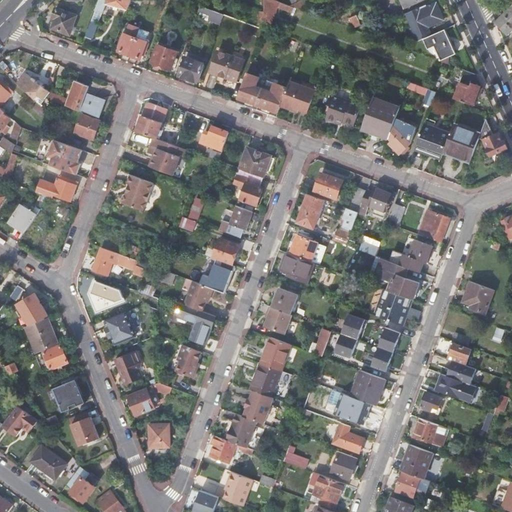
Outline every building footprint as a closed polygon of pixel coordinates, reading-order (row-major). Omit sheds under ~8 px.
[(105,4),(113,6),(117,7),(127,10),(130,0),(98,0),(95,10),(101,13),(105,4)] [(269,30),(279,1),(277,0),(275,0),(264,0),(264,12),(264,29),(269,30)] [(419,41),(424,39),(432,36),(428,27),(444,20),(437,3),(432,5),(431,3),(407,13),(419,41)] [(511,7),(496,23),(509,35),(511,32),(511,7)] [(76,16),(56,9),(52,18),(55,19),(51,28),(69,35),(73,27),(72,25),(76,16)] [(208,17),(221,22),(224,14),(211,9),(208,17)] [(90,21),(97,24),(101,13),(95,10),(90,21)] [(357,15),(344,21),(345,24),(354,28),(362,24),(357,15)] [(90,21),(85,37),(91,39),(95,28),(97,24),(90,21)] [(120,45),(122,46),(120,51),(140,58),(142,53),(145,54),(150,40),(147,39),(149,32),(130,25),(125,38),(122,37),(120,45)] [(457,54),(446,29),(432,36),(424,39),(429,50),(434,47),(440,59),(438,60),(441,61),(457,54)] [(312,52),(314,47),(304,43),(302,48),(312,52)] [(178,52),(158,45),(151,62),(171,70),(178,52)] [(219,76),(236,83),(245,61),(233,56),(218,51),(210,73),(219,76)] [(235,51),(233,56),(245,61),(247,56),(235,51)] [(179,76),(198,82),(205,65),(185,58),(179,76)] [(454,99),(463,102),(474,106),(479,91),(482,93),(484,88),(478,74),(473,73),(466,70),(454,99)] [(21,80),(17,84),(35,101),(38,97),(43,100),(49,92),(25,74),(21,80)] [(238,98),(258,105),(264,89),(253,85),(256,77),(247,74),(238,98)] [(234,89),(236,83),(219,76),(216,83),(234,89)] [(290,81),(287,88),(281,106),(293,111),(294,108),(299,110),(308,114),(316,91),(301,85),(290,81)] [(53,95),(49,92),(51,101),(52,101),(80,111),(86,94),(89,87),(75,82),(68,101),(53,95)] [(431,106),(436,92),(410,82),(409,86),(428,93),(424,104),(431,106)] [(278,113),(281,106),(287,88),(276,84),(273,93),(264,89),(258,105),(278,113)] [(0,106),(13,93),(4,85),(2,87),(0,85),(0,106)] [(86,94),(80,111),(99,118),(105,101),(86,94)] [(361,106),(332,95),(328,105),(331,107),(326,119),(336,123),(337,120),(354,126),(361,106)] [(362,129),(389,139),(397,118),(400,109),(374,99),(362,129)] [(32,108),(44,119),(47,112),(37,102),(32,108)] [(147,102),(136,132),(155,138),(175,145),(180,132),(173,129),(169,140),(161,137),(164,128),(161,127),(168,110),(147,102)] [(11,118),(0,107),(0,130),(4,134),(9,127),(6,125),(11,118)] [(100,121),(81,114),(75,133),(93,140),(100,121)] [(397,118),(389,139),(392,140),(389,143),(401,154),(402,152),(404,154),(410,148),(408,146),(411,142),(418,125),(397,118)] [(442,158),(444,153),(450,135),(433,129),(435,124),(425,120),(417,145),(434,151),(432,155),(442,158)] [(17,140),(21,128),(16,123),(10,138),(17,140)] [(454,125),(450,135),(444,153),(458,158),(460,153),(472,157),(481,134),(454,125)] [(201,142),(223,150),(229,133),(213,126),(211,133),(206,131),(201,142)] [(499,133),(484,141),(491,156),(508,148),(504,141),(503,141),(499,133)] [(0,141),(0,145),(12,153),(13,151),(15,145),(3,137),(0,141)] [(69,137),(66,144),(78,149),(81,142),(69,137)] [(184,156),(187,150),(175,145),(155,138),(149,153),(156,156),(151,167),(172,175),(180,155),(184,156)] [(77,163),(82,150),(78,149),(66,144),(55,140),(51,150),(49,156),(53,158),(50,165),(77,175),(79,169),(76,168),(77,163)] [(248,147),(240,169),(264,177),(272,156),(248,147)] [(44,163),(50,165),(53,158),(49,156),(51,150),(49,149),(44,163)] [(205,156),(219,161),(222,154),(208,149),(205,156)] [(5,173),(10,175),(15,162),(10,160),(5,173)] [(260,186),(264,177),(240,169),(235,184),(242,187),(242,188),(245,189),(241,199),(242,200),(242,201),(246,202),(247,201),(258,206),(264,188),(260,186)] [(343,181),(321,173),(315,191),(337,198),(343,181)] [(123,202),(123,203),(143,211),(153,184),(131,175),(128,184),(130,185),(129,187),(130,188),(129,192),(127,192),(126,194),(123,195),(122,199),(123,202)] [(38,193),(49,197),(52,198),(53,195),(71,202),(78,183),(60,176),(56,186),(42,181),(38,193)] [(354,196),(363,200),(367,191),(357,187),(354,196)] [(374,193),(367,191),(363,200),(359,212),(366,214),(369,205),(376,207),(374,213),(384,217),(393,195),(376,188),(374,193)] [(314,228),(325,199),(309,194),(304,207),(302,206),(301,211),(303,211),(299,222),(314,228)] [(199,219),(207,199),(198,196),(191,215),(199,219)] [(348,208),(359,212),(363,200),(354,196),(350,208),(348,208)] [(405,208),(395,204),(388,223),(398,227),(405,208)] [(9,222),(25,232),(36,215),(21,205),(9,222)] [(237,206),(230,223),(227,232),(241,238),(245,229),(246,229),(253,211),(237,206)] [(441,206),(440,212),(454,214),(455,208),(441,206)] [(342,224),(353,228),(359,212),(348,208),(344,218),(344,219),(342,224)] [(428,210),(419,234),(440,242),(449,218),(428,210)] [(192,237),(197,222),(182,216),(179,225),(181,225),(178,232),(192,237)] [(511,238),(511,229),(507,219),(502,221),(511,239),(511,238)] [(225,222),(222,231),(227,232),(230,223),(225,222)] [(333,240),(347,245),(351,234),(337,229),(333,240)] [(291,242),(286,253),(311,262),(317,244),(318,243),(297,235),(294,243),(291,242)] [(359,246),(358,249),(361,250),(376,256),(381,243),(366,237),(362,247),(359,246)] [(205,255),(217,259),(232,265),(239,245),(220,238),(217,248),(208,245),(205,255)] [(171,244),(161,240),(160,245),(169,248),(171,244)] [(390,261),(408,268),(420,272),(424,262),(427,263),(433,246),(416,240),(415,243),(410,256),(406,254),(394,250),(390,261)] [(406,254),(410,256),(415,243),(411,241),(406,254)] [(499,250),(502,244),(496,242),(494,247),(499,250)] [(317,244),(311,262),(315,264),(319,265),(326,247),(317,244)] [(144,251),(132,247),(130,254),(141,258),(144,251)] [(127,262),(129,257),(102,248),(94,270),(107,275),(112,262),(116,263),(117,259),(127,263),(127,262)] [(315,264),(311,262),(286,253),(280,270),(294,275),(293,278),(307,284),(315,264)] [(376,275),(383,258),(377,256),(370,273),(376,275)] [(136,266),(138,261),(129,257),(127,262),(136,266)] [(405,277),(408,268),(390,261),(383,258),(376,275),(392,282),(389,291),(414,300),(420,283),(405,277)] [(204,275),(201,284),(213,288),(225,292),(235,266),(232,265),(217,259),(210,277),(204,275)] [(165,263),(162,270),(170,272),(172,266),(165,263)] [(171,285),(175,274),(170,272),(162,270),(159,280),(171,285)] [(210,298),(213,288),(201,284),(193,281),(185,304),(203,311),(208,297),(210,298)] [(486,313),(495,290),(471,281),(464,302),(473,305),(471,308),(486,313)] [(111,298),(116,283),(113,282),(107,296),(111,298)] [(158,300),(158,298),(152,296),(139,291),(116,283),(111,298),(111,299),(126,304),(128,299),(143,304),(158,309),(158,300)] [(152,296),(153,293),(155,288),(142,284),(139,291),(152,296)] [(24,289),(18,285),(10,296),(17,300),(24,289)] [(268,306),(270,307),(291,314),(298,296),(279,289),(276,298),(272,296),(268,306)] [(410,309),(414,300),(389,291),(385,289),(376,315),(404,326),(407,318),(410,309)] [(27,318),(30,325),(43,320),(43,319),(48,316),(35,293),(26,299),(34,314),(27,318)] [(214,315),(203,311),(185,304),(181,303),(179,310),(181,311),(177,321),(186,324),(187,320),(196,323),(193,332),(196,333),(193,340),(206,345),(212,328),(210,327),(214,315)] [(285,334),(293,315),(291,314),(270,307),(267,314),(269,315),(265,327),(285,334)] [(422,313),(410,309),(407,318),(419,322),(422,313)] [(366,317),(350,311),(342,333),(358,339),(366,317)] [(135,336),(125,312),(106,320),(109,327),(106,329),(109,338),(113,336),(116,344),(135,336)] [(53,330),(48,317),(43,320),(30,325),(26,327),(34,347),(28,349),(31,356),(57,346),(51,331),(53,330)] [(401,333),(386,327),(379,347),(394,352),(401,333)] [(313,342),(309,351),(322,356),(332,331),(324,329),(321,335),(318,344),(313,342)] [(498,329),(494,339),(501,342),(505,331),(498,329)] [(456,332),(453,340),(469,345),(472,337),(456,332)] [(342,333),(335,352),(351,358),(358,339),(342,333)] [(262,364),(280,370),(281,370),(291,344),(271,337),(261,363),(262,364)] [(452,342),(448,351),(452,352),(450,358),(466,364),(472,349),(452,342)] [(197,366),(202,351),(184,344),(178,359),(182,361),(178,371),(194,378),(198,367),(197,366)] [(57,347),(40,354),(46,371),(64,364),(57,347)] [(379,347),(372,366),(387,371),(394,352),(379,347)] [(135,351),(116,359),(126,385),(142,378),(140,374),(139,373),(139,370),(137,365),(140,363),(135,351)] [(466,365),(454,360),(448,375),(471,384),(477,369),(466,365)] [(19,371),(15,362),(4,367),(10,374),(19,371)] [(256,376),(251,389),(253,390),(271,396),(280,370),(262,364),(258,376),(256,376)] [(351,396),(372,404),(377,406),(378,404),(387,380),(361,370),(351,396)] [(443,373),(437,389),(473,402),(479,387),(471,384),(448,375),(443,373)] [(75,380),(54,388),(63,412),(85,403),(75,380)] [(169,395),(172,386),(159,381),(159,383),(128,396),(136,416),(155,408),(150,396),(154,395),(154,393),(159,391),(169,395)] [(369,413),(372,404),(351,396),(333,389),(326,409),(335,412),(335,414),(360,423),(364,411),(369,413)] [(271,396),(253,390),(250,399),(248,398),(245,407),(247,407),(244,416),(257,421),(264,424),(274,398),(271,396)] [(440,407),(443,397),(427,392),(421,407),(440,414),(442,408),(440,407)] [(509,398),(502,395),(497,409),(504,411),(509,398)] [(25,408),(18,402),(2,424),(1,425),(16,436),(22,427),(24,425),(30,429),(37,420),(24,410),(25,408)] [(70,418),(73,424),(90,417),(87,411),(70,418)] [(488,431),(494,415),(489,413),(483,429),(488,431)] [(247,448),(257,421),(244,416),(237,414),(227,440),(239,445),(247,448)] [(90,417),(73,424),(72,424),(80,445),(99,438),(90,416),(90,417)] [(451,430),(451,428),(421,417),(414,435),(432,442),(433,441),(435,442),(434,443),(444,447),(448,436),(449,437),(452,430),(451,430)] [(349,432),(351,426),(340,422),(333,443),(360,452),(365,438),(349,432)] [(170,424),(150,424),(151,448),(170,447),(170,424)] [(235,446),(239,449),(239,445),(227,440),(215,436),(212,445),(214,446),(210,455),(229,462),(235,446)] [(412,444),(402,470),(404,471),(421,477),(424,479),(434,453),(412,444)] [(473,458),(478,460),(483,446),(478,444),(473,458)] [(67,463),(42,445),(30,461),(55,479),(67,463)] [(252,455),(254,450),(247,448),(239,445),(239,449),(243,452),(252,455)] [(289,446),(284,461),(306,469),(309,459),(293,453),(295,448),(289,446)] [(350,480),(357,458),(339,451),(331,473),(350,480)] [(90,473),(80,466),(66,485),(72,490),(70,492),(84,502),(96,487),(85,480),(90,473)] [(479,491),(486,471),(475,467),(468,487),(479,491)] [(414,497),(421,477),(404,471),(397,490),(414,497)] [(227,483),(229,484),(227,490),(224,498),(244,505),(254,480),(232,472),(227,483)] [(338,502),(345,484),(315,472),(311,484),(317,486),(311,501),(335,509),(337,502),(338,502)] [(259,482),(274,487),(276,481),(262,475),(259,482)] [(511,484),(503,508),(511,510),(511,484)] [(107,511),(115,511),(123,507),(110,490),(97,500),(107,511)] [(203,511),(212,511),(219,496),(201,490),(194,508),(203,511)] [(392,496),(385,511),(411,511),(414,504),(392,496)] [(4,502),(0,498),(0,511),(8,511),(13,506),(5,500),(4,502)]
